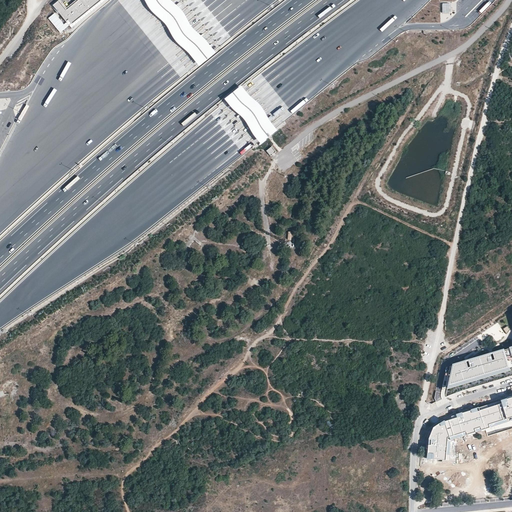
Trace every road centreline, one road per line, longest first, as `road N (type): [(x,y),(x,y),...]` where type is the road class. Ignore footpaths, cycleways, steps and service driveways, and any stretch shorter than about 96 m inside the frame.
road 1 (track): [(455,245),(355,203),(336,238),(298,278),(273,327),(123,479),(127,511)]
road 2 (motorway): [(0,315),(392,0)]
road 3 (motorway): [(0,279),(212,93),(333,0)]
road 4 (track): [(421,418),(460,222),(511,32)]
road 5 (motorway): [(302,0),(0,255)]
road 6 (motorway): [(200,0),(91,87),(0,200)]
road 7 (residential): [(412,511),(421,418),(511,384)]
